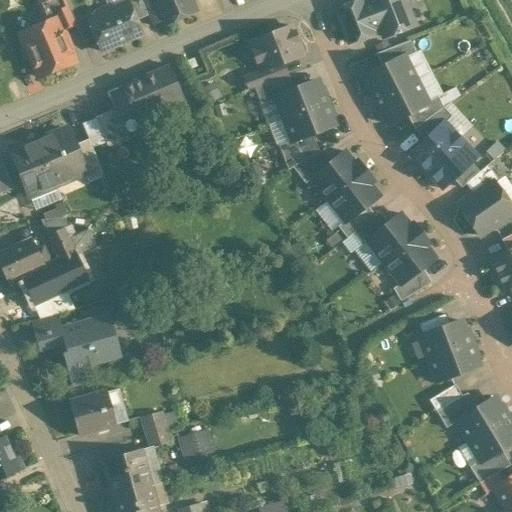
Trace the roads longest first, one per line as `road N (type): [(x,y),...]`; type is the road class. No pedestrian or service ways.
road 1 (residential): [(309,0),(362,135),(443,222),(472,278)]
road 2 (residential): [(296,0),(0,123)]
road 3 (residential): [(0,339),(80,511)]
